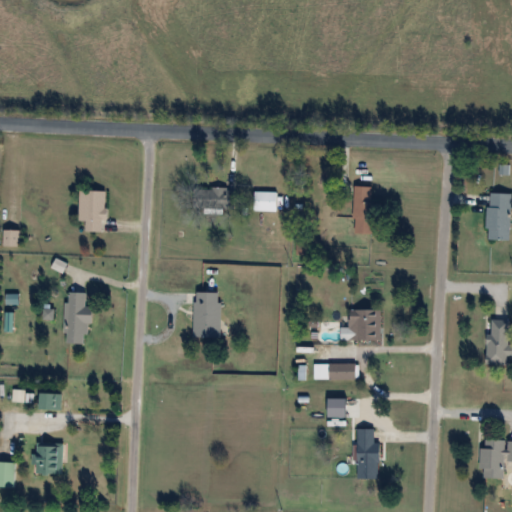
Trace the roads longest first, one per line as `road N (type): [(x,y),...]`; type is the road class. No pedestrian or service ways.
road 1 (residential): [(511,146),(0,123)]
road 2 (residential): [(148,131),(131,511)]
road 3 (residential): [(426,511),(451,144)]
